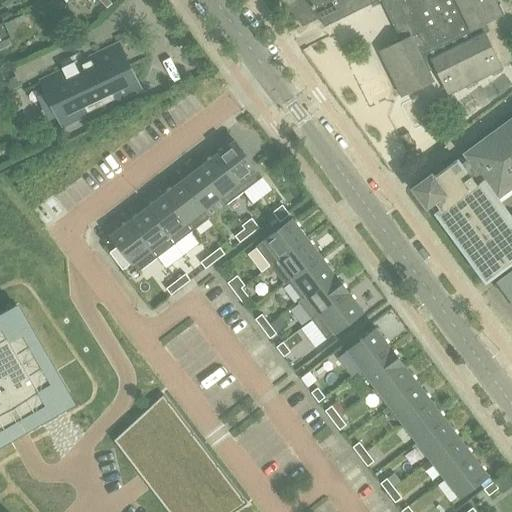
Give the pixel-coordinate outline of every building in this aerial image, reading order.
[(283,0),(301,25),(318,16),(323,25),(369,3),(367,0),(283,0)] [(367,0),(369,3),(373,0),(380,0),(400,39),(379,49),(401,94),(433,78),(428,68),(431,66),(435,64),(449,92),(467,83),(468,84),(476,80),(476,79),(493,70),(494,72),(501,67),(501,66),(503,65),(486,30),(491,28),(489,24),(487,20),(503,12),(503,11),(505,10),(501,2),(499,3),(497,0),(367,0)] [(12,39),(31,30),(24,14),(4,23),(12,39)] [(63,124),(141,86),(120,43),(42,81),(63,124)] [(0,96),(22,85),(11,64),(0,68),(0,96)] [(511,222),(495,199),(511,186),(511,118),(435,174),(432,171),(414,184),(427,203),(430,201),(486,278),(511,259),(511,222)] [(407,150),(416,145),(409,131),(400,136),(407,150)] [(216,154),(244,191),(262,177),(256,170),(234,140),(216,154)] [(244,191),(216,154),(199,167),(221,196),(227,204),(244,191)] [(182,180),(204,209),(221,196),(199,167),(182,180)] [(165,193),(193,230),(210,217),(204,209),(182,180),(165,193)] [(176,243),(193,230),(165,193),(147,206),(176,243)] [(272,211),(279,221),(289,214),(282,204),(272,211)] [(147,206),(130,219),(158,256),(176,243),(147,206)] [(242,224),(245,227),(250,233),(259,226),(252,217),(242,224)] [(269,265),(306,237),(292,218),(263,241),(256,247),(269,265)] [(158,256),(130,219),(110,235),(119,245),(131,261),(133,264),(138,271),(158,256)] [(250,233),(245,227),(235,234),(240,241),(250,233)] [(320,255),(306,237),(269,265),(283,283),(287,280),(320,255)] [(109,253),(121,269),(131,261),(119,245),(109,253)] [(210,253),(215,260),(225,252),(220,246),(210,253)] [(211,263),(215,260),(210,253),(201,260),(206,267),(211,263)] [(301,298),(305,295),(334,273),(320,255),(287,280),(301,298)] [(511,271),(499,281),(511,299),(511,271)] [(186,272),(176,279),(181,286),(191,279),(186,272)] [(334,273),(305,295),(319,313),(348,291),(334,273)] [(228,281),(235,291),(242,286),(245,284),(237,274),(228,281)] [(181,286),(176,279),(166,286),(172,293),(181,286)] [(242,286),(235,291),(242,300),(249,295),(242,286)] [(348,291),(319,313),(311,319),(326,339),(334,333),(363,311),(348,291)] [(0,318),(0,432),(5,430),(45,407),(61,398),(66,395),(17,308),(0,318)] [(255,318),(263,327),(269,322),(262,313),(255,318)] [(269,322),(263,327),(270,337),(277,332),(269,322)] [(347,350),(361,369),(390,346),(376,328),(347,350)] [(276,345),(284,355),(290,350),(283,340),(276,345)] [(375,387),(404,364),(390,346),(361,369),(375,387)] [(418,382),(404,364),(375,387),(388,405),(418,382)] [(388,405),(402,423),(432,401),(418,382),(388,405)] [(319,401),(325,396),(318,386),(311,391),(319,401)] [(229,511),(247,501),(165,394),(131,423),(114,438),(141,473),(152,487),(170,511),(229,511)] [(432,401),(402,423),(416,441),(445,419),(432,401)] [(332,419),(339,414),(332,404),(325,409),(332,419)] [(346,423),(339,414),(332,419),(340,428),(346,423)] [(445,419),(416,441),(430,459),(459,437),(445,419)] [(459,437),(430,459),(444,477),(473,455),(459,437)] [(360,440),(353,446),(360,455),(367,450),(360,440)] [(367,450),(360,455),(366,462),(367,465),(374,460),(367,450)] [(473,455),(444,477),(459,497),(488,475),(473,455)] [(381,482),(388,491),(395,486),(387,477),(381,482)] [(493,481),(491,482),(483,488),(488,495),(498,487),(493,481)] [(395,486),(388,491),(395,501),(402,496),(395,486)]
